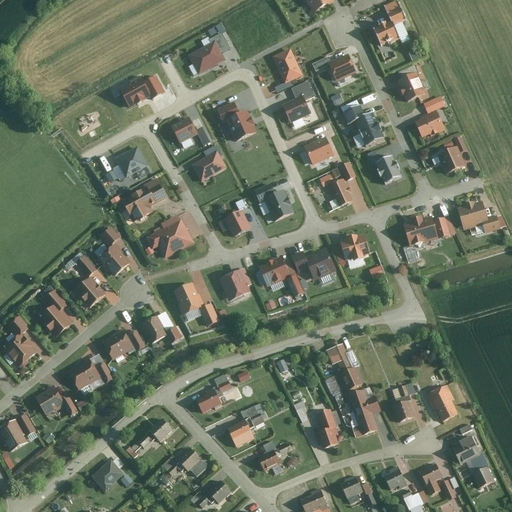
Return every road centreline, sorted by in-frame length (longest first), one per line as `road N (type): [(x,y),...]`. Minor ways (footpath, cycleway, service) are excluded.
road 1 (residential): [(314,229),(253,75),(243,71),(145,126),(220,255)]
road 2 (residential): [(163,395),(217,364),(415,307),(373,212)]
road 3 (residential): [(349,21),(426,196)]
road 4 (residential): [(0,411),(136,290)]
road 5 (residential): [(24,511),(163,395)]
road 6 (residential): [(426,439),(328,469),(263,500)]
road 7 (residential): [(263,500),(163,395)]
